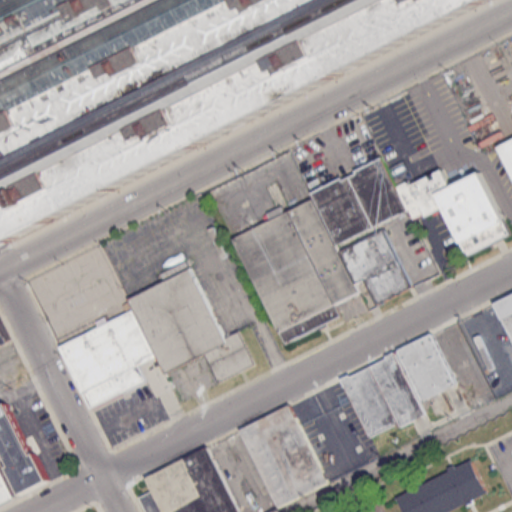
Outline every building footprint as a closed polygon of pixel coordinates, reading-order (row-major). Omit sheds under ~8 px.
[(0,0),(0,216),(10,236),(472,0),(379,0),(19,184),(8,161),(324,0),(239,0),(0,122),(0,82),(160,0),(85,0),(76,5),(78,8),(0,47),(0,8),(15,0),(0,0)] [(15,0),(0,8),(0,47),(78,8),(76,5),(85,0),(15,0)] [(0,122),(239,0),(160,0),(0,82),(0,122)] [(379,0),(324,0),(8,161),(19,184),(379,0)] [(511,173),(498,146),(511,138),(511,173)] [(233,237),(286,344),(342,316),(335,304),(361,291),(357,283),(364,279),(377,304),(414,285),(385,228),(382,223),(408,210),(413,218),(424,213),(426,216),(444,208),(467,256),(511,234),(480,170),(472,174),(452,185),(443,167),(412,183),(409,179),(396,185),(382,155),(310,191),(313,198),(233,237)] [(0,216),(10,236),(0,242),(0,216)] [(60,346),(134,308),(128,298),(191,267),(225,336),(238,330),(255,363),(218,382),(204,354),(166,374),(157,356),(139,365),(147,380),(91,408),(60,346)] [(511,339),(511,293),(495,300),(511,339)] [(0,346),(9,343),(0,317),(0,346)] [(368,438),(424,415),(418,401),(456,385),(435,336),(341,375),(368,438)] [(0,405),(0,445),(10,466),(8,468),(21,493),(49,479),(36,452),(32,453),(7,402),(0,405)] [(243,430),(292,405),(331,484),(281,508),(243,430)] [(163,511),(236,511),(207,454),(149,481),(163,511)] [(451,511),(489,497),(474,460),(396,492),(404,511),(451,511)] [(0,467),(15,497),(0,504),(0,467)]
